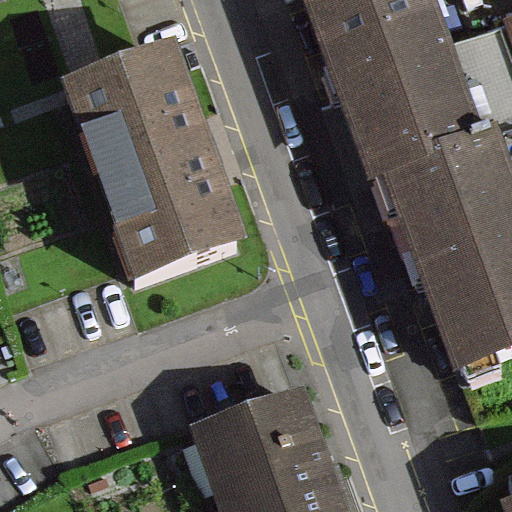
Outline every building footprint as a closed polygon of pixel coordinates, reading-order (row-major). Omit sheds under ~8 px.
[(435,0),(307,0),(345,102),(381,200),(396,195),(493,159),(454,52),(435,0)] [(511,30),(454,52),(493,159),(511,152),(511,30)] [(180,55),(70,94),(141,293),(251,254),(215,153),(180,55)] [(511,152),(493,159),(396,195),(437,305),(468,390),(511,372),(511,152)] [(197,445),(219,511),(347,511),(348,511),(312,406),(197,445)]
